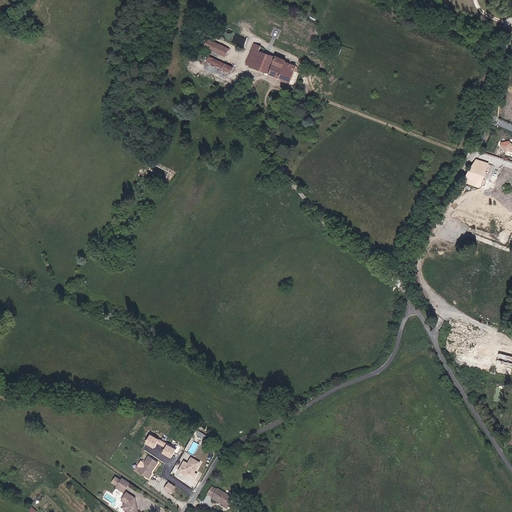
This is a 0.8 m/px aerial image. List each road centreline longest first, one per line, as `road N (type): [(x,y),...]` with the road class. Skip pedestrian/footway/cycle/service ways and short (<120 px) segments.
road 1 (residential): [(511,31),(492,120),(404,258),(412,305)]
road 2 (residential): [(412,305),(381,371),(226,447),(196,494)]
road 3 (residential): [(412,305),(511,465)]
road 4 (track): [(511,341),(446,312),(421,290),(418,260),(431,216)]
